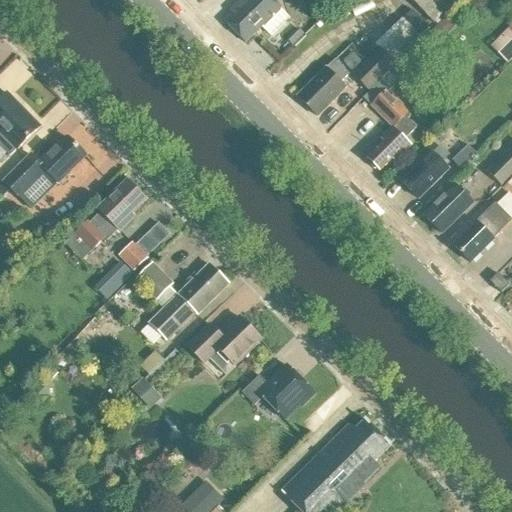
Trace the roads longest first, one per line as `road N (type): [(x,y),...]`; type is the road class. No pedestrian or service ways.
road 1 (residential): [(488,511),(0,17)]
road 2 (secondary): [(511,372),(143,0)]
